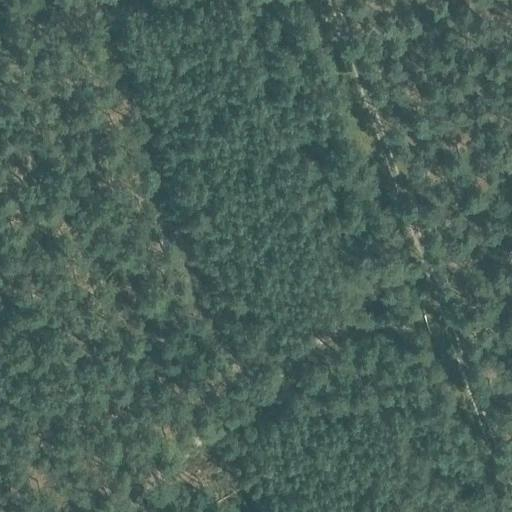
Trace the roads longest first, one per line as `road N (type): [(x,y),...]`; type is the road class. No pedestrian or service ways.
road 1 (track): [(330,0),(509,511)]
road 2 (track): [(127,511),(325,335),(366,320),(445,326)]
